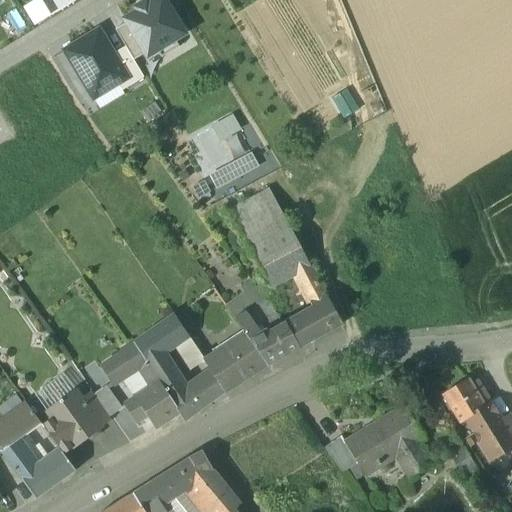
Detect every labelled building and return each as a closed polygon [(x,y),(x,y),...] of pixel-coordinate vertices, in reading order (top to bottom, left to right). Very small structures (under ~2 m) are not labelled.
[(42,0),(37,0),(26,8),(36,23),(51,13),(42,0)] [(125,21),(127,24),(145,55),(147,58),(157,52),(161,59),(181,48),(176,41),(185,35),(163,0),(159,0),(149,7),(147,3),(136,10),(138,13),(125,21)] [(134,61),(145,55),(127,24),(115,31),(126,48),(134,61)] [(100,33),(67,52),(94,99),(117,86),(127,80),(113,56),(100,33)] [(144,78),(126,48),(113,56),(127,80),(117,86),(122,91),(144,78)] [(232,118),(214,128),(221,140),(239,130),(232,118)] [(251,155),(231,165),(238,178),(257,167),(251,155)] [(218,189),(238,178),(231,165),(211,177),(218,189)] [(269,190),(229,211),(245,240),(285,218),(269,190)] [(285,218),(245,240),(253,254),(261,269),(301,248),(285,218)] [(301,248),(261,269),(262,270),(271,288),(295,275),(311,267),(301,248)] [(253,254),(245,259),(253,274),(262,270),(261,269),(253,254)] [(311,267),(295,275),(310,303),(326,295),(311,267)] [(266,289),(260,294),(265,301),(268,305),(275,300),(266,289)] [(313,309),(287,324),(299,349),(342,325),(326,295),(310,303),(313,309)] [(268,305),(265,301),(258,306),(267,319),(274,313),(268,305)] [(242,308),(236,312),(239,316),(245,312),(242,308)] [(260,333),(245,312),(239,316),(235,319),(247,336),(249,340),(260,333)] [(176,318),(135,345),(147,365),(158,381),(173,371),(162,354),(188,337),(176,318)] [(284,326),(271,333),(268,329),(260,333),(249,340),(268,367),(299,349),(287,324),(284,326)] [(247,336),(214,356),(205,363),(212,373),(213,374),(225,394),(268,367),(249,340),(247,336)] [(132,347),(100,368),(112,388),(137,371),(147,365),(135,345),(132,347)] [(158,381),(147,365),(137,371),(150,390),(160,384),(158,381)] [(173,371),(158,381),(160,384),(180,414),(185,422),(225,394),(213,374),(212,373),(185,391),(173,371)] [(467,379),(442,395),(461,424),(475,415),(491,405),(486,397),(486,396),(480,386),(474,390),(467,379)] [(150,390),(135,400),(145,416),(146,417),(155,429),(180,414),(160,384),(150,390)] [(120,412),(104,390),(94,397),(110,419),(120,412)] [(78,396),(76,393),(64,401),(63,402),(62,400),(60,402),(61,404),(59,404),(48,413),(50,416),(54,421),(73,447),(72,447),(73,448),(101,428),(100,427),(81,401),(82,400),(78,396)] [(94,397),(91,393),(82,400),(81,401),(100,427),(110,419),(94,397)] [(145,416),(135,400),(123,408),(134,424),(145,416)] [(38,470),(17,442),(26,436),(40,426),(42,425),(26,405),(0,424),(0,445),(3,450),(1,452),(36,500),(76,471),(63,454),(62,452),(60,453),(61,454),(48,463),(48,462),(38,470)] [(491,405),(475,415),(481,424),(473,429),(481,442),(478,444),(490,464),(504,455),(502,451),(511,444),(511,437),(500,419),(491,405)] [(345,444),(344,445),(355,464),(363,477),(378,468),(380,470),(383,468),(382,465),(403,452),(416,474),(433,463),(420,442),(424,439),(404,407),(388,417),(388,418),(345,444)] [(511,416),(510,413),(500,419),(511,437),(511,416)] [(54,421),(44,428),(62,452),(63,454),(72,447),(73,447),(54,421)] [(36,451),(26,436),(17,442),(38,470),(48,462),(39,449),(36,451)] [(340,437),(324,449),(342,473),(355,464),(344,445),(345,444),(340,437)] [(212,470),(202,452),(191,458),(202,475),(212,470)] [(191,458),(177,467),(185,481),(189,485),(208,511),(210,511),(232,511),(239,505),(212,470),(202,475),(191,458)] [(133,494),(133,495),(144,511),(163,511),(159,504),(189,485),(185,481),(177,467),(133,494)] [(133,494),(104,511),(144,511),(133,495),(133,494)]
